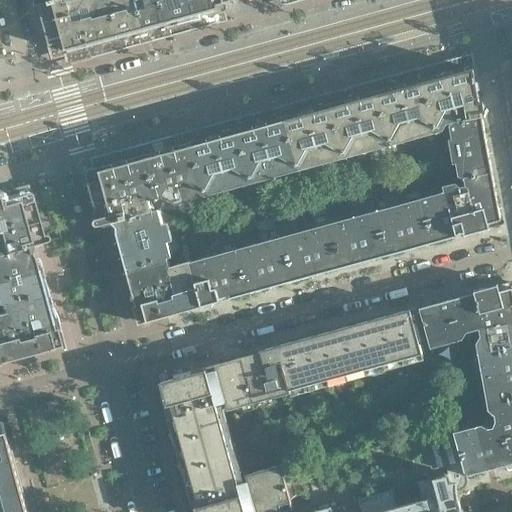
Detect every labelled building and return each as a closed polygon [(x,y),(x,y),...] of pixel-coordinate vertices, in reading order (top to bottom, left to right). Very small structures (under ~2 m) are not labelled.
[(90,46),(80,11),(73,13),(74,15),(58,19),(52,0),(38,0),(51,48),(54,47),(56,51),(62,49),(63,51),(68,49),(69,52),(90,46)] [(91,8),(95,0),(52,0),(58,19),(74,15),(73,13),(80,11),(91,8)] [(122,38),(111,0),(95,0),(91,8),(80,11),(90,46),(122,38)] [(145,31),(136,0),(111,0),(122,38),(145,31)] [(168,25),(160,0),(136,0),(145,31),(168,25)] [(199,16),(194,0),(160,0),(168,25),(199,16)] [(194,0),(199,16),(220,11),(221,11),(222,11),(223,11),(224,11),(225,10),(226,9),(226,8),(226,7),(226,6),(225,2),(232,0),(194,0)] [(482,118),(474,72),(473,67),(446,74),(459,122),(482,118)] [(459,122),(446,74),(423,80),(436,128),(453,124),(453,123),(459,122)] [(436,128),(423,80),(399,87),(414,140),(437,133),(436,128)] [(414,140),(399,87),(376,93),(391,146),(414,140)] [(391,146),(376,93),(353,99),(368,152),(391,146)] [(368,152),(353,99),(330,105),(344,159),(368,152)] [(344,159),(330,105),(307,112),(321,165),(344,159)] [(321,165),(307,112),(284,118),(298,171),(321,165)] [(298,171),(284,118),(260,124),(275,178),(298,171)] [(487,145),(482,118),(459,122),(453,123),(453,124),(456,139),(450,140),(452,152),(487,145)] [(275,178),(260,124),(237,131),(252,184),(275,178)] [(252,184),(237,131),(214,137),(229,190),(252,184)] [(229,190),(214,137),(191,143),(205,196),(229,190)] [(205,196),(191,143),(145,156),(159,209),(205,196)] [(492,173),(487,145),(452,152),(454,164),(460,162),(463,178),(492,173)] [(159,209),(145,156),(121,162),(136,215),(156,210),(159,209)] [(136,215),(121,162),(92,170),(88,179),(100,226),(104,228),(115,225),(114,221),(136,215)] [(501,224),(492,173),(463,178),(462,186),(466,188),(477,231),(501,224)] [(477,231),(466,188),(462,186),(441,192),(443,198),(454,237),(477,231)] [(41,242),(27,192),(22,189),(0,195),(0,253),(27,246),(28,248),(39,244),(41,242)] [(454,237),(443,198),(420,205),(431,243),(454,237)] [(431,243),(420,205),(397,211),(408,250),(431,243)] [(162,233),(156,210),(136,215),(114,221),(115,225),(120,245),(162,233)] [(408,250),(397,211),(374,217),(385,256),(408,250)] [(385,256),(374,217),(351,224),(361,262),(385,256)] [(361,262),(351,224),(328,230),(338,269),(361,262)] [(338,269),(328,230),(305,236),(315,275),(338,269)] [(169,257),(162,233),(120,245),(127,268),(165,257),(166,257),(169,257)] [(315,275),(305,236),(281,243),(292,281),(315,275)] [(292,281),(281,243),(258,249),(269,288),(292,281)] [(0,278),(34,269),(28,248),(27,246),(0,253),(0,278)] [(269,288),(258,249),(235,255),(246,294),(269,288)] [(246,294),(235,255),(212,262),(223,300),(246,294)] [(169,285),(165,272),(168,266),(166,257),(165,257),(127,268),(135,299),(154,294),(153,290),(169,285)] [(199,307),(189,268),(187,261),(168,266),(165,272),(169,285),(176,313),(199,307)] [(212,262),(189,268),(199,307),(223,300),(212,262)] [(0,303),(40,292),(34,269),(0,278),(0,303)] [(511,323),(511,283),(475,293),(485,328),(511,323)] [(176,313),(169,285),(153,290),(154,294),(135,299),(142,323),(176,313)] [(48,324),(40,292),(0,303),(0,305),(2,313),(5,315),(9,329),(25,325),(27,330),(48,324)] [(485,328),(475,293),(448,300),(458,335),(479,329),(485,328)] [(458,335),(448,300),(420,308),(430,343),(458,335)] [(291,389),(422,353),(411,313),(410,309),(260,350),(261,352),(241,357),(254,403),(292,393),(291,389)] [(0,361),(17,357),(9,329),(5,315),(2,313),(0,313),(0,361)] [(511,347),(511,323),(485,328),(479,329),(483,353),(511,347)] [(55,346),(48,324),(27,330),(25,325),(9,329),(17,357),(55,346)] [(511,371),(511,347),(483,353),(488,376),(511,371)] [(245,486),(223,407),(227,406),(228,410),(254,403),(241,357),(192,371),(192,372),(193,372),(194,373),(161,382),(164,394),(163,395),(162,394),(161,394),(193,511),(281,511),(293,509),(282,468),(246,478),(248,485),(245,486)] [(511,396),(511,371),(488,376),(492,400),(511,396)] [(511,420),(511,396),(492,400),(496,421),(502,422),(511,420)] [(511,420),(502,422),(511,458),(511,420)] [(511,463),(511,458),(502,422),(496,421),(494,426),(479,430),(490,470),(511,463)] [(0,447),(9,445),(3,422),(0,423),(0,447)] [(490,470),(479,430),(455,437),(462,462),(466,476),(490,470)] [(0,481),(18,476),(9,445),(0,447),(0,481)] [(465,511),(459,489),(461,488),(462,487),(464,486),(465,485),(466,483),(466,482),(466,480),(467,479),(466,477),(466,476),(462,462),(446,466),(448,474),(418,482),(423,499),(396,507),(391,490),(357,499),(361,511),(331,511),(331,507),(311,511),(465,511)] [(0,506),(24,500),(18,476),(0,481),(0,506)] [(306,492),(301,478),(287,482),(291,496),(306,492)] [(0,511),(27,511),(24,500),(0,506),(0,511)]
